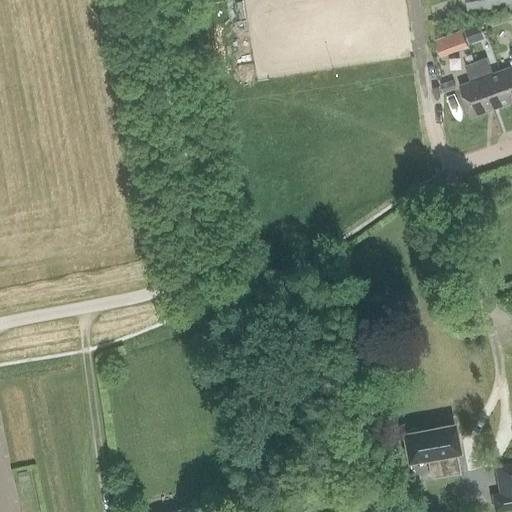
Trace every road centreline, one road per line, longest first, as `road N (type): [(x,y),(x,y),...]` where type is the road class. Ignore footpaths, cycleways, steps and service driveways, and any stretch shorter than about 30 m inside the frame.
road 1 (track): [(75,307),(113,511)]
road 2 (track): [(458,164),(459,202),(488,303),(511,318)]
